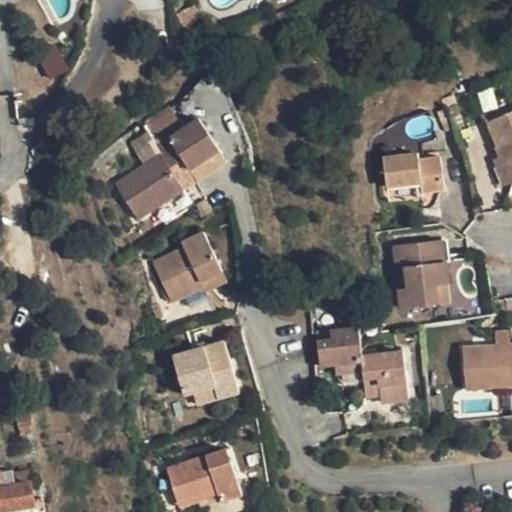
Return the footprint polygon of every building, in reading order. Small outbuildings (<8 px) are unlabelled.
[(168,105),(145,124),(156,138),(179,119),(168,105)] [(511,112),(490,121),(504,156),(511,174),(511,112)] [(157,145),(162,152),(171,166),(184,159),(191,169),(221,149),(201,118),(157,145)] [(441,149),(421,152),(422,160),(442,158),(441,149)] [(171,166),(162,152),(117,183),(139,218),(198,179),(191,169),(184,159),(171,166)] [(422,160),(421,152),(385,156),(388,186),(423,182),(424,191),(446,188),(442,158),(422,160)] [(506,184),(511,181),(511,174),(504,156),(496,159),(506,184)] [(203,284),(220,275),(217,271),(224,268),(205,229),(181,240),(185,246),(153,262),(172,300),(203,284)] [(453,237),(443,238),(445,260),(449,259),(456,258),(453,237)] [(409,287),(403,288),(400,289),(403,306),(442,302),(439,284),(448,283),(452,283),(449,259),(445,260),(443,238),(396,244),(398,266),(402,267),(407,265),(409,287)] [(229,277),(224,268),(217,271),(220,275),(223,280),(229,277)] [(225,285),(223,280),(220,275),(203,284),(209,293),(225,285)] [(450,301),(448,283),(439,284),(442,302),(450,301)] [(337,374),(364,371),(363,351),(360,326),(318,331),(322,365),(336,364),(337,374)] [(186,393),(197,391),(207,389),(211,400),(235,393),(221,342),(176,355),(186,393)] [(467,388),(511,384),(511,343),(464,346),(467,388)] [(377,349),(363,351),(364,371),(367,395),(382,393),(384,401),(411,398),(404,349),(378,354),(377,349)] [(200,402),(211,400),(207,389),(197,391),(200,402)] [(28,404),(17,406),(20,428),(32,426),(28,404)] [(219,488),(223,500),(243,493),(230,447),(168,465),(178,500),(219,488)] [(30,459),(29,459),(33,479),(37,498),(45,496),(42,479),(47,478),(42,457),(30,459)] [(0,511),(30,511),(39,510),(37,498),(33,479),(17,482),(15,471),(0,473),(0,511)] [(182,511),(185,511),(223,500),(219,488),(178,500),(182,511)]
